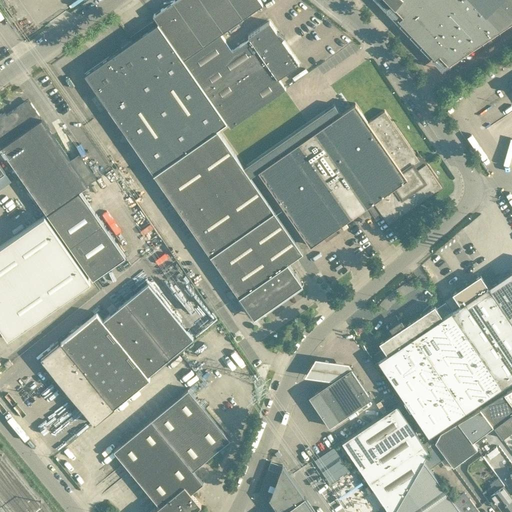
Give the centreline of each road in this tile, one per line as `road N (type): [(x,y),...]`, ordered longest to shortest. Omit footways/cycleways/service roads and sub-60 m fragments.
road 1 (unclassified): [(235,511),(298,360),(324,328),(465,208),(471,186),(355,18)]
road 2 (unknown): [(0,380),(133,273),(135,257),(101,205)]
road 3 (unknown): [(72,507),(88,488),(93,444),(178,366)]
road 4 (unclassified): [(0,81),(114,0)]
road 5 (unknown): [(509,180),(471,121),(475,104),(511,75)]
road 6 (unclassified): [(75,511),(0,415)]
